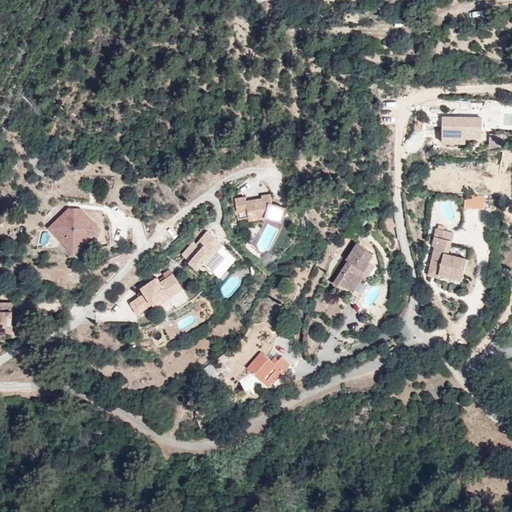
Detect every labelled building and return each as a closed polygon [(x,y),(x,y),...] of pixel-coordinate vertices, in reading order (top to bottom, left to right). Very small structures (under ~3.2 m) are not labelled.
[(469,104),(469,111),(469,113),(479,113),(486,113),(486,104),(469,104)] [(511,112),(502,113),(502,125),(511,124),(511,112)] [(423,130),(424,117),(416,116),(414,129),(423,130)] [(457,120),(457,117),(443,117),(443,137),(465,137),(482,137),(483,118),(479,117),(463,117),(463,121),(457,120)] [(485,209),(485,195),(464,195),(464,209),(485,209)] [(246,197),(236,199),(238,213),(249,211),(250,220),(265,218),(282,223),(287,208),(273,204),(272,197),(263,198),(247,201),(246,197)] [(100,229),(81,210),(77,213),(77,216),(72,216),(72,214),(69,210),(50,229),(63,242),(66,239),(72,245),(80,245),(84,240),(87,243),(100,229)] [(352,230),(351,228),(346,226),(342,231),(348,236),(352,230)] [(436,248),(433,265),(442,267),(441,276),(465,280),(469,259),(450,255),(446,254),(448,245),(452,246),(455,233),(438,230),(434,247),(436,248)] [(193,242),(182,255),(198,268),(203,262),(212,270),(225,255),(218,249),(223,244),(208,231),(202,237),(205,239),(207,241),(201,249),(198,247),(193,242)] [(75,254),(87,243),(84,240),(80,245),(72,245),(66,239),(63,242),(75,254)] [(207,241),(205,239),(198,247),(201,249),(207,241)] [(361,276),(370,262),(369,260),(374,253),(357,243),(347,259),(348,260),(334,283),(338,286),(340,282),(346,286),(354,291),(348,299),(356,304),(371,282),(366,279),(361,276)] [(260,262),(271,270),(279,260),(268,251),(260,262)] [(375,265),(370,262),(361,276),(366,279),(375,265)] [(442,267),(433,265),(430,276),(440,278),(441,276),(442,267)] [(168,293),(170,297),(183,289),(173,275),(161,283),(158,277),(152,281),(149,284),(142,289),(146,293),(131,303),(139,314),(153,303),(168,293)] [(156,307),(170,297),(168,293),(153,303),(156,307)] [(13,320),(13,302),(0,302),(0,330),(13,331),(13,322),(11,322),(11,319),(13,320)] [(249,368),(262,380),(267,375),(273,381),(275,381),(291,363),(283,356),(280,360),(277,363),(274,361),(263,351),(249,368)] [(248,394),(262,385),(254,372),(240,381),(248,394)] [(267,375),(262,380),(269,385),(273,381),(267,375)] [(208,483),(194,478),(190,491),(204,496),(208,483)]
